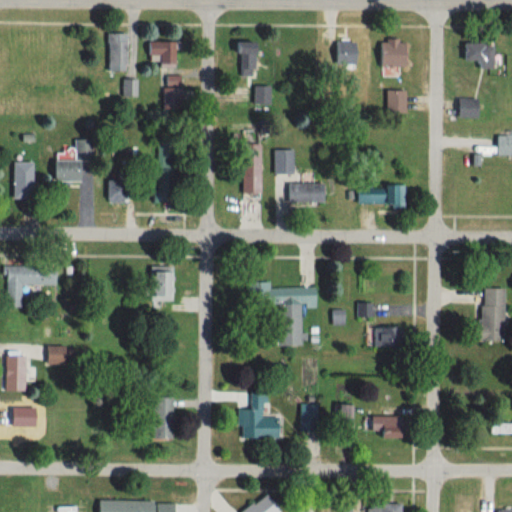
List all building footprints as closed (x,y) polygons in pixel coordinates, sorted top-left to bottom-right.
[(125,71),(125,33),(106,33),(106,71),(125,71)] [(379,67),(404,67),(404,40),(379,40),(379,67)] [(148,58),(157,58),(157,67),(173,67),(173,42),(148,42),(148,58)] [(239,54),(239,77),(252,77),(252,42),(232,42),(232,54),(239,54)] [(354,42),(333,42),(333,64),(354,64),(354,42)] [(477,68),(492,68),(492,42),(461,42),(461,62),(477,62),(477,68)] [(163,111),(180,111),(180,76),(163,76),(163,111)] [(136,97),(136,79),(121,79),(121,97),(136,97)] [(268,104),(268,86),(252,86),(252,105),(268,104)] [(404,91),(385,91),(385,111),(404,111),(404,91)] [(477,99),(456,99),(456,118),(477,118),(477,99)] [(174,198),(174,142),(155,142),(155,198),(174,198)] [(240,144),(240,195),(259,195),(259,144),(240,144)] [(291,174),(291,150),(272,150),(272,174),(291,174)] [(78,180),(78,159),(50,159),(50,180),(78,180)] [(11,199),(31,199),(31,162),(11,162),(11,199)] [(124,201),(124,178),(105,178),(105,201),(124,201)] [(355,182),(355,205),(403,206),(403,186),(370,185),(370,182),(355,182)] [(322,202),(322,184),(286,184),(286,202),(322,202)] [(20,307),(20,284),(54,284),(54,266),(3,266),(3,307),(20,307)] [(148,266),(147,298),(168,298),(168,267),(148,266)] [(277,346),(301,346),(300,308),(315,308),(315,288),(269,288),(269,282),(245,283),(246,305),(276,305),(277,346)] [(503,289),(478,288),(477,342),(503,343),(503,289)] [(357,317),(368,317),(368,304),(357,304),(357,317)] [(44,365),(70,365),(70,358),(64,358),(64,346),(44,346),(44,365)] [(23,391),(23,356),(3,356),(3,391),(23,391)] [(275,439),(275,417),(264,417),(264,393),(248,393),(248,410),(237,410),(237,440),(275,439)] [(151,440),(171,440),(171,398),(151,398),(151,440)] [(350,405),(334,405),(334,426),(350,426),(350,405)] [(399,417),(368,417),(368,437),(399,437),(399,417)] [(511,423),(489,424),(489,435),(511,434),(511,423)] [(238,511),(274,511),(266,497),(238,511)] [(349,511),(349,499),(341,499),(341,511),(349,511)] [(170,511),(171,503),(95,502),(95,511),(170,511)]
